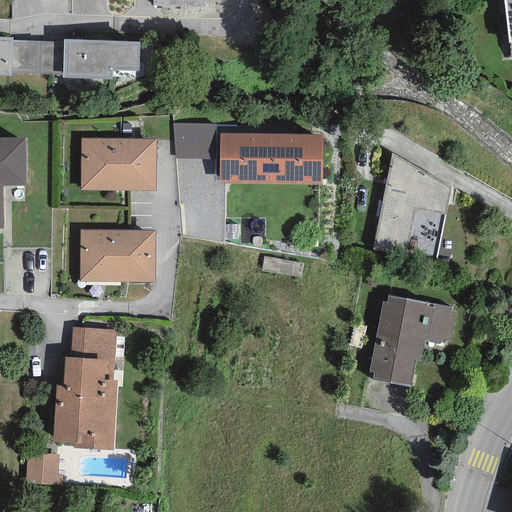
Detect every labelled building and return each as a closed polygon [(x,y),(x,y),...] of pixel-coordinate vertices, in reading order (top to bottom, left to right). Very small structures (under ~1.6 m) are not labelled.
[(511,0),(502,0),(508,43),(511,43),(511,47),(511,0)] [(12,37),(0,36),(0,75),(11,76),(12,74),(12,41),(12,37)] [(139,41),(63,40),(63,42),(62,75),(62,79),(111,79),(111,71),(138,72),(139,41)] [(63,42),(12,41),(12,74),(62,75),(63,42)] [(215,125),(172,124),(175,159),(215,159),(215,125)] [(270,184),(270,134),(220,133),(219,184),(270,184)] [(322,135),(270,134),(270,184),(322,185),(322,135)] [(24,139),(0,138),(0,230),(3,230),(3,186),(24,186),(24,139)] [(156,139),(81,139),(80,190),(155,191),(156,139)] [(451,188),(391,154),(372,249),(436,260),(451,188)] [(155,232),(80,231),(79,282),(155,283),(155,232)] [(450,307),(388,296),(387,303),(382,302),(369,373),(373,373),(372,380),(410,387),(415,360),(421,361),(424,342),(439,345),(439,343),(444,343),(445,341),(449,342),(455,311),(449,310),(450,307)] [(72,328),(70,357),(105,360),(103,381),(112,381),(116,331),(72,328)] [(70,357),(64,358),(63,386),(56,386),(53,443),(73,444),(73,449),(113,451),(117,382),(112,381),(103,381),(105,360),(70,357)] [(58,455),(26,454),(25,485),(62,486),(62,476),(57,476),(58,455)]
